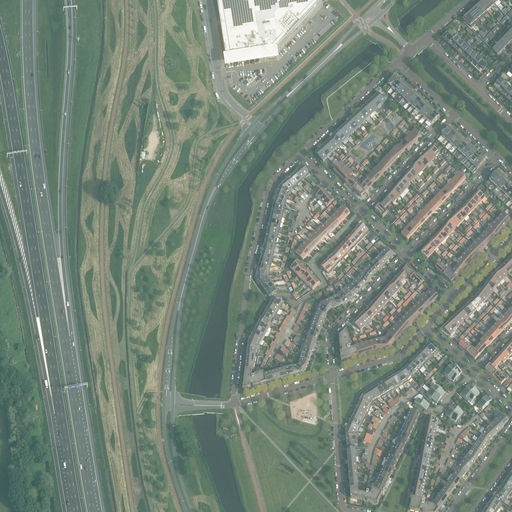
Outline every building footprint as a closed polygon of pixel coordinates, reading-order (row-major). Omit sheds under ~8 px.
[(217,0),(220,17),(220,20),(221,25),(227,60),(251,56),(251,59),(268,57),(276,56),(276,52),(322,3),(319,0),(217,0)] [(495,5),(490,0),(483,0),(484,0),(484,1),(491,8),(495,5)] [(491,8),(484,1),(483,2),(482,1),(480,4),(488,13),(487,12),(491,8)] [(488,13),(480,4),(479,6),(478,5),(476,7),(476,8),(484,17),(488,13)] [(484,17),(476,8),(474,9),(472,11),(480,21),(484,17)] [(480,21),(472,11),(470,13),(470,12),(468,14),(468,15),(476,24),(480,21)] [(476,24),(468,15),(466,16),(463,18),(464,18),(463,20),(470,26),(475,23),(476,24)] [(449,44),(456,37),(450,31),(448,34),(447,33),(442,38),(449,44)] [(511,35),(507,31),(502,37),(509,43),(511,40),(511,35)] [(453,48),(462,40),(462,39),(461,41),(456,37),(449,44),(453,48)] [(509,43),(502,37),(498,41),(505,47),(509,43)] [(458,53),(466,44),(462,40),(453,48),(458,53)] [(505,47),(498,41),(494,45),(502,52),(505,47)] [(462,57),(471,48),(466,44),(458,53),(462,57)] [(502,52),(494,45),(490,49),(497,56),(502,52)] [(467,61),(475,52),(471,48),(462,57),(467,61)] [(471,65),(479,56),(475,52),(467,61),(471,65)] [(475,69),(483,62),(482,62),(484,60),(479,56),(471,65),(475,69)] [(483,72),(487,67),(483,62),(475,69),(480,74),(482,71),(483,72)] [(387,93),(400,80),(396,76),(383,89),(387,93)] [(498,91),(507,82),(502,78),(501,80),(501,79),(496,84),(496,85),(494,87),(498,91)] [(391,97),(404,83),(400,80),(387,93),(391,97)] [(503,96),(510,88),(506,84),(507,82),(498,91),(503,96)] [(395,101),(408,87),(404,83),(391,97),(395,101)] [(399,104),(412,91),(408,87),(395,101),(399,104)] [(507,100),(511,94),(511,89),(510,88),(503,96),(507,100)] [(403,108),(416,94),(412,91),(399,104),(403,108)] [(386,102),(382,98),(378,93),(374,97),(382,106),(386,102)] [(407,112),(420,98),(416,94),(403,108),(407,112)] [(382,106),(374,97),(370,101),(378,109),(382,106)] [(411,116),(424,102),(420,98),(407,112),(411,116)] [(378,109),(370,101),(366,105),(374,113),(378,109)] [(415,119),(428,106),(424,102),(411,116),(415,119)] [(374,113),(366,105),(362,109),(370,117),(374,113)] [(419,123),(432,109),(428,106),(415,119),(419,123)] [(370,117),(362,109),(358,112),(366,121),(370,117)] [(423,127),(436,113),(432,109),(419,123),(423,127)] [(366,121),(358,112),(354,116),(362,124),(366,121)] [(427,131),(440,117),(436,113),(423,127),(427,131)] [(362,124),(354,116),(350,120),(358,128),(362,124)] [(358,128),(350,120),(346,124),(354,132),(358,128)] [(354,132),(346,124),(342,127),(350,136),(354,132)] [(350,136),(342,127),(339,131),(347,139),(350,136)] [(441,145),(455,131),(450,127),(437,141),(441,145)] [(421,136),(417,132),(415,130),(411,134),(418,140),(421,136)] [(347,139),(339,131),(335,135),(343,143),(347,139)] [(445,148),(458,135),(455,131),(441,145),(445,148)] [(418,140),(411,134),(408,137),(414,143),(418,140)] [(343,143),(335,135),(331,138),(339,147),(343,143)] [(449,152),(462,138),(458,135),(445,148),(449,152)] [(414,143),(408,137),(404,141),(411,147),(414,143)] [(339,147),(331,138),(327,142),(335,151),(339,147)] [(453,156),(466,142),(462,138),(449,152),(453,156)] [(411,147),(404,141),(401,145),(406,150),(407,151),(411,147)] [(335,151),(327,142),(323,146),(331,154),(335,151)] [(457,160),(470,146),(466,142),(453,156),(457,160)] [(401,155),(406,150),(401,145),(399,146),(398,145),(394,149),(401,155)] [(331,154),(323,146),(319,150),(327,158),(331,154)] [(461,163),(474,150),(470,146),(457,160),(461,163)] [(440,153),(436,150),(433,147),(429,151),(436,157),(440,153)] [(401,155),(394,149),(391,153),(397,159),(401,155)] [(327,158),(319,150),(315,153),(323,162),(327,158)] [(465,167),(478,153),(474,150),(461,163),(465,167)] [(436,157),(429,151),(426,154),(432,161),(436,157)] [(397,159),(391,153),(387,157),(394,163),(397,159)] [(469,171),(482,157),(478,153),(465,167),(469,171)] [(432,161),(426,154),(422,158),(429,164),(432,161)] [(394,163),(387,157),(384,160),(390,166),(394,163)] [(473,175),(486,161),(482,157),(469,171),(473,175)] [(429,164),(422,158),(419,162),(425,168),(429,164)] [(390,166),(384,160),(380,164),(387,170),(390,166)] [(425,168),(419,162),(415,166),(422,172),(425,168)] [(337,175),(345,167),(341,163),(333,171),(337,175)] [(387,170),(380,164),(377,168),(383,174),(387,170)] [(308,173),(302,166),(298,170),(305,178),(307,177),(310,174),(308,173)] [(422,172),(415,166),(412,169),(418,175),(422,172)] [(341,179),(349,170),(345,167),(337,175),(341,179)] [(383,174),(377,168),(373,171),(380,178),(383,174)] [(418,175),(412,169),(408,173),(415,179),(418,175)] [(305,178),(298,170),(294,174),(302,182),(305,178)] [(350,178),(353,174),(349,170),(341,179),(345,182),(350,178)] [(380,178),(373,171),(370,175),(376,181),(380,178)] [(489,190),(502,176),(498,172),(484,186),(489,190)] [(415,179),(408,173),(405,177),(406,178),(411,183),(415,179)] [(466,179),(463,177),(459,173),(456,177),(462,183),(466,179)] [(302,182),(294,174),(290,177),(298,185),(302,182)] [(376,181),(370,175),(366,179),(368,180),(373,185),(376,181)] [(492,193),(506,180),(502,176),(489,190),(492,193)] [(298,185),(290,177),(286,181),(293,188),(296,184),(298,186),(298,185)] [(462,183),(456,177),(452,181),(459,187),(462,183)] [(356,183),(354,181),(350,178),(345,182),(353,190),(358,185),(356,183)] [(410,185),(411,183),(406,178),(401,183),(407,189),(411,186),(410,185)] [(365,193),(373,185),(368,180),(361,188),(360,188),(365,193)] [(496,197),(509,183),(506,180),(492,193),(496,197)] [(293,188),(286,181),(283,184),(289,191),(293,188)] [(459,187),(452,181),(449,184),(455,191),(459,187)] [(407,189),(401,183),(397,187),(404,193),(407,189)] [(500,201),(511,188),(511,185),(509,183),(496,197),(500,201)] [(289,191),(283,184),(278,189),(288,195),(291,192),(289,191)] [(455,191),(449,184),(445,188),(451,194),(455,191)] [(365,193),(360,188),(361,188),(358,185),(353,190),(361,197),(365,193)] [(404,193),(397,187),(394,191),(400,197),(404,193)] [(446,200),(451,194),(445,188),(440,194),(446,200)] [(504,204),(511,196),(511,188),(500,201),(504,204)] [(288,195),(278,189),(276,196),(287,198),(288,195)] [(319,201),(327,193),(323,190),(316,197),(319,201)] [(400,197),(394,191),(390,194),(397,200),(400,197)] [(485,198),(483,196),(479,192),(475,196),(482,202),(485,198)] [(323,204),(330,197),(327,193),(319,201),(323,204)] [(397,200),(390,194),(387,198),(393,204),(397,200)] [(446,200),(440,194),(436,197),(443,203),(446,200)] [(482,202),(475,196),(472,199),(478,205),(482,202)] [(327,208),(334,200),(330,197),(323,204),(327,208)] [(443,203),(436,197),(433,201),(439,207),(443,203)] [(384,210),(391,203),(393,204),(387,198),(379,206),(384,210)] [(478,205),(472,199),(468,203),(475,209),(478,205)] [(439,207),(433,201),(429,205),(436,211),(439,207)] [(475,209),(468,203),(465,207),(471,213),(475,209)] [(436,211),(429,205),(426,208),(432,215),(436,211)] [(350,214),(343,206),(339,210),(346,217),(350,214)] [(387,213),(384,210),(379,206),(375,210),(383,218),(387,213)] [(471,213),(465,207),(461,210),(468,217),(471,213)] [(432,215),(426,208),(422,212),(429,218),(432,215)] [(346,217),(339,210),(335,214),(343,221),(346,217)] [(468,217),(461,210),(458,214),(464,220),(468,217)] [(429,218),(422,212),(419,216),(425,222),(429,218)] [(343,221),(335,214),(332,218),(339,225),(343,221)] [(464,220),(458,214),(454,218),(461,224),(464,220)] [(511,221),(507,217),(503,214),(500,218),(507,225),(511,221)] [(425,222),(419,216),(415,219),(422,226),(425,222)] [(339,225),(332,218),(328,221),(336,228),(339,225)] [(461,224),(454,218),(450,222),(457,228),(461,224)] [(507,225),(500,218),(496,221),(504,228),(507,225)] [(422,226),(415,219),(412,223),(418,229),(422,226)] [(336,228),(328,221),(325,225),(332,232),(336,228)] [(504,228),(496,221),(493,225),(500,232),(504,228)] [(452,233),(457,228),(450,222),(445,227),(452,233)] [(418,229),(412,223),(408,227),(415,233),(418,229)] [(368,231),(361,224),(357,229),(365,237),(367,235),(370,232),(368,231)] [(332,232),(325,225),(321,229),(320,228),(328,235),(329,236),(332,232)] [(500,232),(493,225),(489,229),(496,236),(500,232)] [(415,233),(408,227),(405,230),(411,237),(415,233)] [(452,233),(445,227),(442,231),(448,237),(452,233)] [(328,235),(320,228),(317,231),(324,239),(328,235)] [(365,237),(357,229),(353,233),(362,241),(365,237)] [(496,236),(489,229),(484,234),(491,241),(496,236)] [(411,237),(405,230),(401,234),(407,240),(411,237)] [(324,239),(317,231),(313,235),(321,242),(324,239)] [(448,237),(442,231),(438,234),(445,241),(448,237)] [(362,241),(353,233),(350,236),(358,244),(362,241)] [(445,241),(438,234),(435,238),(441,244),(445,241)] [(491,241),(484,234),(480,238),(488,245),(491,241)] [(321,242),(313,235),(310,239),(317,246),(321,242)] [(358,244),(350,236),(346,240),(355,248),(358,244)] [(441,244),(435,238),(431,242),(438,248),(441,244)] [(488,245),(480,238),(477,242),(484,249),(488,245)] [(317,246),(310,239),(306,242),(314,250),(317,246)] [(355,248),(346,240),(343,244),(351,252),(355,248)] [(314,250),(306,242),(303,246),(310,253),(314,250)] [(438,248),(431,242),(428,245),(434,252),(438,248)] [(484,249),(477,242),(473,245),(481,252),(484,249)] [(351,252),(343,244),(339,247),(348,255),(351,252)] [(434,252),(428,245),(424,249),(431,255),(434,252)] [(481,252),(473,245),(470,249),(477,256),(481,252)] [(310,253),(303,246),(299,250),(307,257),(310,253)] [(348,255),(339,247),(336,251),(344,259),(348,255)] [(393,255),(387,249),(385,248),(383,250),(382,250),(381,252),(382,254),(389,260),(393,255)] [(431,255),(424,249),(421,253),(427,259),(431,255)] [(477,256),(470,249),(466,253),(474,260),(477,256)] [(307,257),(299,250),(295,254),(303,261),(307,257)] [(344,259),(336,251),(332,255),(339,261),(340,263),(344,259)] [(474,260),(466,253),(463,256),(470,264),(474,260)] [(389,260),(382,254),(379,257),(385,264),(389,260)] [(339,261),(332,255),(329,258),(336,265),(339,261)] [(470,264),(463,256),(459,260),(467,267),(470,264)] [(385,264),(379,257),(375,261),(382,267),(385,264)] [(336,265),(329,258),(325,262),(333,270),(337,266),(336,265)] [(382,267),(375,261),(374,259),(370,263),(378,271),(382,267)] [(467,267),(459,260),(455,264),(458,267),(458,266),(463,271),(467,267)] [(294,273),(301,265),(297,262),(290,269),(294,273)] [(333,270),(325,262),(321,267),(328,273),(329,275),(332,272),(333,270)] [(378,271),(370,263),(367,267),(375,275),(378,271)] [(446,269),(444,267),(440,263),(435,268),(443,276),(448,271),(446,269)] [(511,271),(504,264),(500,268),(499,269),(507,276),(508,276),(511,271)] [(298,276),(305,269),(301,265),(294,273),(298,276)] [(456,279),(463,271),(458,266),(458,267),(451,274),(456,279)] [(375,275),(367,267),(363,271),(371,278),(375,275)] [(415,274),(407,267),(403,272),(408,276),(407,276),(411,279),(415,274)] [(301,280),(309,272),(305,269),(298,276),(301,280)] [(507,276),(499,269),(496,273),(503,280),(507,276)] [(268,276),(269,273),(258,270),(256,278),(266,276),(268,276)] [(371,278),(363,271),(360,274),(361,276),(368,282),(371,278)] [(456,279),(451,274),(448,271),(443,276),(451,283),(456,279)] [(305,283),(312,276),(309,272),(301,280),(305,283)] [(400,284),(407,276),(408,276),(403,272),(395,279),(400,284)] [(503,280),(496,273),(492,277),(500,284),(503,280)] [(423,282),(419,278),(415,274),(411,279),(413,281),(415,283),(419,287),(423,282)] [(261,285),(268,279),(266,276),(256,278),(261,285)] [(309,287),(316,279),(312,276),(305,283),(309,287)] [(368,282),(361,276),(358,279),(364,286),(368,282)] [(500,284),(492,277),(489,281),(496,288),(500,284)] [(264,289),(273,283),(270,278),(268,279),(261,285),(264,289)] [(364,286),(358,279),(356,278),(353,282),(361,290),(364,286)] [(313,290),(320,283),(316,279),(309,287),(313,290)] [(403,286),(400,284),(395,279),(392,283),(399,290),(403,286)] [(496,288),(489,281),(485,284),(494,292),(493,291),(496,288)] [(361,290),(353,282),(349,285),(357,293),(361,290)] [(266,293),(276,287),(273,283),(264,289),(266,293)] [(399,290),(392,283),(388,287),(396,294),(399,290)] [(494,292),(485,284),(486,285),(483,289),(490,296),(494,292)] [(357,293),(349,285),(346,289),(354,297),(357,293)] [(269,298),(279,291),(276,287),(266,293),(269,298)] [(396,294),(388,287),(385,290),(392,298),(396,294)] [(354,297),(346,289),(342,293),(349,302),(354,297)] [(490,296),(483,289),(479,293),(487,300),(490,296)] [(392,298),(385,290),(381,294),(389,301),(392,298)] [(438,297),(431,290),(427,294),(434,301),(438,297)] [(349,302),(342,293),(337,295),(342,305),(349,302)] [(487,300),(479,293),(476,296),(483,303),(487,300)] [(389,301),(381,294),(378,298),(385,305),(389,301)] [(434,301),(427,294),(423,298),(431,305),(434,301)] [(342,305),(337,295),(333,297),(337,307),(342,305)] [(483,303),(476,296),(472,300),(480,307),(483,303)] [(337,307),(333,297),(328,299),(332,309),(337,307)] [(385,305),(378,298),(374,302),(382,309),(385,305)] [(431,305),(423,298),(420,301),(427,308),(431,305)] [(332,309),(328,299),(322,301),(323,303),(320,304),(328,311),(332,309)] [(279,310),(283,305),(281,304),(282,301),(272,300),(270,305),(279,310)] [(480,307),(472,300),(469,304),(476,311),(480,307)] [(427,308),(420,301),(416,305),(424,312),(427,308)] [(382,309),(374,302),(371,305),(378,312),(382,309)] [(328,311),(320,304),(320,307),(318,306),(315,312),(326,316),(328,311)] [(476,311),(469,304),(465,307),(473,315),(476,311)] [(279,310),(270,305),(267,309),(277,315),(279,310)] [(378,312),(371,305),(367,309),(375,316),(378,312)] [(424,312),(416,305),(413,309),(420,316),(424,312)] [(473,315),(465,307),(462,311),(469,318),(473,315)] [(277,315),(267,309),(265,314),(274,319),(277,315)] [(375,316),(367,309),(364,313),(371,320),(375,316)] [(420,316),(413,309),(409,312),(417,320),(420,316)] [(469,318),(462,311),(458,315),(457,314),(465,322),(469,318)] [(324,321),(326,316),(315,312),(314,317),(324,321)] [(417,320),(409,312),(406,316),(413,323),(417,320)] [(371,320),(364,313),(360,316),(368,323),(371,320)] [(274,319),(265,314),(262,318),(272,324),(274,319)] [(465,322),(457,314),(453,317),(461,325),(464,321),(465,322)] [(368,323),(360,316),(357,320),(364,327),(368,323)] [(413,323),(406,316),(402,320),(410,327),(413,323)] [(511,322),(505,316),(501,320),(508,326),(511,322)] [(322,326),(324,321),(314,317),(312,322),(322,326)] [(461,325),(453,317),(450,321),(457,328),(461,325)] [(272,324),(262,318),(260,322),(270,328),(272,324)] [(364,327),(357,320),(353,324),(360,331),(364,327)] [(410,327),(402,320),(399,324),(406,331),(410,327)] [(508,326),(501,320),(498,323),(504,330),(508,326)] [(457,328),(450,321),(446,325),(454,332),(457,328)] [(270,328),(260,322),(257,327),(267,332),(270,328)] [(321,330),(322,326),(312,322),(310,326),(312,327),(321,330)] [(504,330),(498,323),(494,327),(501,333),(504,330)] [(406,331),(399,324),(395,327),(403,334),(406,331)] [(454,332),(446,325),(443,329),(450,336),(454,332)] [(267,332),(257,327),(255,331),(265,337),(267,332)] [(319,335),(321,330),(312,327),(310,332),(319,335)] [(403,334),(395,327),(392,331),(399,338),(403,334)] [(501,333),(494,327),(491,331),(497,337),(501,333)] [(265,337),(255,331),(252,336),(262,341),(265,337)] [(351,347),(347,331),(340,337),(341,337),(342,336),(343,340),(340,340),(340,350),(340,353),(341,353),(341,361),(347,359),(348,360),(358,357),(355,349),(351,350),(350,348),(348,349),(347,348),(351,347)] [(399,338),(392,331),(388,335),(396,342),(399,338)] [(497,337),(491,331),(487,334),(494,341),(497,337)] [(317,340),(319,335),(310,332),(308,337),(317,340)] [(494,341),(487,334),(484,338),(490,344),(494,341)] [(396,342),(388,335),(385,338),(390,348),(396,342)] [(262,341),(252,336),(249,342),(260,345),(262,341)] [(314,348),(316,343),(317,340),(308,337),(307,340),(305,339),(303,344),(314,348)] [(390,348),(385,338),(380,340),(383,350),(390,348)] [(490,344),(484,338),(480,342),(482,344),(482,343),(487,348),(490,344)] [(469,346),(467,344),(463,341),(459,345),(467,353),(471,348),(469,346)] [(259,350),(260,345),(249,342),(248,349),(256,350),(259,350)] [(436,351),(428,343),(424,348),(433,357),(435,355),(437,352),(436,351)] [(479,356),(487,348),(482,343),(482,344),(474,351),(479,356)] [(312,353),(314,348),(303,344),(302,349),(312,353)] [(433,357),(424,348),(421,352),(430,360),(433,357)] [(479,356),(474,351),(471,348),(467,353),(475,361),(479,356)] [(255,357),(256,350),(248,349),(247,356),(255,357)] [(310,358),(312,353),(302,349),(300,354),(302,354),(310,358)] [(510,357),(504,350),(500,354),(507,360),(510,363),(511,360),(511,358),(511,357),(510,359),(509,358),(510,357)] [(430,360),(421,352),(417,355),(426,364),(430,360)] [(308,362),(310,358),(302,354),(300,359),(301,360),(308,362)] [(507,360),(500,354),(497,358),(503,364),(507,360)] [(426,364),(417,355),(414,359),(423,367),(426,364)] [(254,364),(255,357),(247,356),(246,363),(254,364)] [(494,370),(502,363),(503,364),(497,358),(489,366),(494,370)] [(423,367),(414,359),(410,362),(419,371),(423,367)] [(305,372),(308,362),(301,360),(299,366),(305,372)] [(419,371),(410,362),(407,366),(415,373),(418,370),(419,371)] [(253,371),(254,364),(246,363),(245,370),(252,371),(253,371)] [(447,379),(459,367),(456,364),(454,366),(453,364),(448,368),(447,368),(445,370),(446,371),(443,373),(445,375),(445,376),(447,379)] [(305,372),(299,366),(292,368),(294,375),(305,372)] [(415,373),(407,366),(404,369),(413,378),(411,377),(415,373)] [(497,373),(494,370),(489,366),(485,370),(493,378),(497,373)] [(457,378),(462,373),(460,371),(462,370),(459,367),(447,379),(450,381),(451,381),(453,383),(455,380),(456,381),(458,379),(457,378)] [(294,375),(292,368),(285,370),(287,377),(294,375)] [(413,378),(404,369),(401,373),(409,383),(413,378)] [(266,384),(263,373),(255,376),(254,377),(253,377),(252,380),(251,380),(252,371),(245,370),(243,389),(244,389),(248,388),(248,389),(250,388),(250,389),(253,388),(253,387),(266,384)] [(287,377),(285,370),(278,372),(280,379),(287,377)] [(280,379),(278,372),(271,374),(274,382),(280,379)] [(274,382),(271,374),(265,376),(264,373),(263,373),(266,384),(274,382)] [(409,383),(401,373),(397,375),(403,386),(409,383)] [(501,377),(500,375),(497,373),(493,378),(501,385),(505,381),(501,377)] [(403,386),(397,375),(393,377),(399,388),(403,386)] [(399,388),(393,377),(388,380),(395,391),(399,388)] [(395,391),(388,380),(384,382),(390,393),(395,391)] [(390,393),(384,382),(380,385),(386,396),(390,393)] [(386,396),(380,385),(376,387),(382,398),(386,396)] [(445,393),(440,389),(441,388),(438,386),(437,387),(435,385),(433,387),(432,387),(430,390),(443,400),(445,396),(444,395),(445,393)] [(465,400),(477,388),(474,385),(472,386),(470,385),(466,389),(465,388),(463,391),(463,392),(461,394),(463,396),(462,397),(465,400)] [(382,398),(376,387),(371,390),(378,401),(378,400),(377,399),(381,396),(382,398)] [(475,399),(480,394),(478,392),(479,390),(477,388),(465,400),(468,402),(469,401),(471,403),(473,401),(474,402),(476,399),(475,399)] [(378,401),(371,390),(365,394),(374,403),(378,401)] [(443,400),(430,390),(428,392),(429,393),(427,396),(429,397),(428,398),(431,400),(432,400),(437,404),(439,402),(440,403),(443,400)] [(374,403),(365,394),(361,401),(372,407),(374,403)] [(482,411),(492,401),(491,401),(493,399),(490,396),(488,398),(487,396),(482,401),(481,400),(479,403),(480,403),(477,406),(480,408),(479,409),(481,411),(482,411)] [(428,407),(430,405),(424,402),(425,401),(422,399),(421,400),(418,399),(417,401),(416,401),(414,404),(415,405),(426,411),(428,412),(430,408),(428,407)] [(372,407),(361,401),(359,405),(370,411),(372,407)] [(370,411),(359,405),(356,410),(367,416),(370,411)] [(463,413),(461,411),(462,410),(459,408),(458,409),(453,405),(451,407),(450,405),(447,409),(460,419),(463,416),(462,415),(463,413)] [(460,419),(447,409),(445,412),(446,413),(445,415),(450,419),(449,420),(452,422),(453,421),(455,423),(457,421),(458,422),(460,419)] [(367,416),(356,410),(354,414),(365,420),(367,416)] [(420,415),(420,414),(411,410),(408,416),(417,420),(419,417),(420,415)] [(508,421),(502,415),(500,413),(496,418),(504,426),(508,421)] [(365,420),(354,414),(352,418),(363,424),(365,420)] [(417,422),(417,421),(417,420),(408,416),(406,422),(415,426),(416,422),(417,422)] [(363,424),(352,418),(349,423),(361,429),(363,424)] [(437,426),(438,420),(428,418),(427,422),(427,424),(437,426)] [(504,426),(496,418),(492,422),(500,430),(504,426)] [(414,428),(415,427),(414,426),(415,426),(406,422),(403,427),(412,432),(414,428)] [(500,430),(492,422),(489,425),(497,433),(500,430)] [(361,429),(349,423),(346,430),(358,432),(361,429)] [(435,433),(437,426),(427,424),(426,428),(426,430),(426,431),(435,433)] [(497,433),(489,425),(485,430),(493,437),(497,433)] [(411,434),(412,432),(403,427),(400,433),(409,437),(411,434)] [(493,437),(485,430),(481,434),(490,441),(493,437)] [(434,439),(435,433),(426,431),(425,434),(424,436),(425,436),(424,437),(434,439)] [(409,438),(409,437),(400,433),(398,439),(407,443),(408,439),(408,440),(409,438)] [(490,441),(481,434),(478,438),(487,445),(490,441)] [(433,445),(434,439),(424,437),(424,441),(423,441),(423,442),(423,443),(433,445)] [(487,445),(478,438),(475,442),(484,449),(487,445)] [(406,445),(407,444),(406,444),(407,443),(398,439),(395,444),(404,449),(406,445)] [(358,447),(357,442),(347,443),(347,449),(347,450),(347,451),(355,450),(355,449),(355,447),(358,447)] [(484,449),(475,442),(472,446),(481,453),(484,449)] [(432,451),(433,445),(423,443),(423,447),(422,447),(422,449),(432,451)] [(403,451),(404,449),(395,444),(392,450),(401,454),(403,451)] [(481,453),(472,446),(469,451),(478,457),(481,453)] [(431,457),(432,452),(432,451),(422,449),(421,453),(421,455),(431,457)] [(359,450),(355,450),(347,451),(348,458),(356,458),(359,457),(359,450)] [(400,457),(401,455),(401,454),(392,450),(389,456),(398,460),(400,456),(400,457)] [(478,457),(469,451),(466,455),(475,461),(478,457)] [(429,463),(431,457),(421,455),(420,459),(419,461),(420,461),(429,463)] [(475,461),(466,455),(463,459),(472,466),(475,461)] [(398,462),(398,461),(398,460),(389,456),(387,461),(396,466),(397,462),(398,462)] [(472,466),(463,459),(460,463),(462,464),(469,470),(472,466)] [(395,468),(396,466),(395,466),(396,466),(387,461),(384,467),(393,471),(395,468)] [(428,470),(429,463),(420,461),(419,465),(418,467),(419,467),(418,468),(428,470)] [(469,470),(462,464),(459,468),(457,467),(466,474),(469,470)] [(393,472),(393,471),(384,467),(381,473),(390,477),(392,474),(393,472)] [(466,474),(457,467),(453,472),(456,474),(455,475),(454,477),(460,481),(461,480),(466,474)] [(427,476),(428,470),(418,468),(418,472),(417,471),(417,473),(417,474),(427,476)] [(390,478),(390,477),(381,473),(379,478),(388,483),(389,479),(390,478)] [(426,482),(427,476),(417,474),(416,478),(416,479),(416,480),(426,482)] [(456,487),(460,481),(454,477),(450,483),(456,487)] [(388,483),(387,483),(388,483),(379,478),(376,484),(385,488),(387,485),(388,483)] [(358,489),(357,479),(349,480),(350,489),(358,489)] [(425,488),(426,482),(416,480),(415,484),(415,486),(425,488)] [(511,484),(506,480),(503,484),(511,490),(511,484)] [(452,493),(456,487),(450,483),(445,488),(452,493)] [(385,489),(385,488),(376,484),(373,490),(382,494),(384,491),(385,489)] [(511,491),(511,490),(503,484),(500,488),(509,495),(511,491)] [(423,494),(425,488),(415,486),(414,490),(413,492),(414,492),(423,494)] [(377,504),(382,494),(373,490),(369,488),(366,488),(366,491),(373,491),(370,496),(369,495),(369,493),(367,492),(367,495),(359,493),(358,491),(365,491),(365,488),(358,489),(350,489),(351,499),(364,502),(367,503),(367,502),(377,504)] [(447,499),(452,493),(445,488),(441,494),(447,499)] [(509,495),(500,488),(497,492),(507,499),(509,495)] [(422,501),(423,494),(414,492),(413,496),(412,498),(412,499),(422,501)] [(507,499),(497,492),(494,497),(493,498),(501,504),(501,503),(502,502),(503,503),(507,499)] [(443,505),(447,499),(441,494),(437,500),(443,505)] [(502,505),(501,504),(493,498),(490,503),(499,509),(502,505)] [(437,511),(439,510),(432,506),(425,504),(424,506),(421,506),(422,501),(412,499),(410,510),(415,511),(417,511),(437,511)] [(439,510),(443,505),(437,500),(432,506),(439,510)] [(497,511),(499,509),(490,503),(487,507),(494,511),(497,511)]
